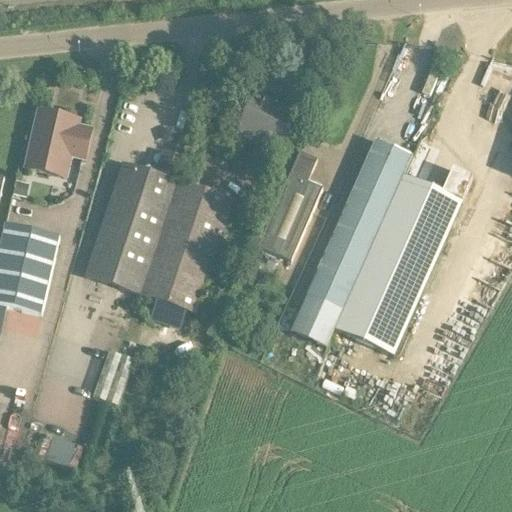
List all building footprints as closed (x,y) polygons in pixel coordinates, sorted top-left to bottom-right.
[(253,101),(237,137),(283,157),(299,121),(275,110),(257,102),(257,103),(253,101)] [(59,180),(64,158),(85,163),(91,134),(77,131),(78,124),(39,115),(26,173),(59,180)] [(344,315),(404,180),(412,161),(412,160),(375,145),(307,298),(344,315)] [(291,267),(322,194),(323,193),(307,187),(317,164),(300,156),(258,253),(291,267)] [(85,281),(139,298),(184,164),(165,157),(157,181),(122,169),(85,281)] [(393,361),(462,206),(471,185),(470,181),(456,175),(452,176),(443,197),(404,180),(344,315),(335,335),(393,361)] [(178,187),(140,299),(196,318),(233,206),(178,187)] [(6,230),(6,231),(0,257),(0,310),(42,320),(60,242),(6,230)] [(111,354),(94,400),(120,410),(137,364),(111,354)] [(55,439),(47,462),(70,471),(79,448),(55,439)]
